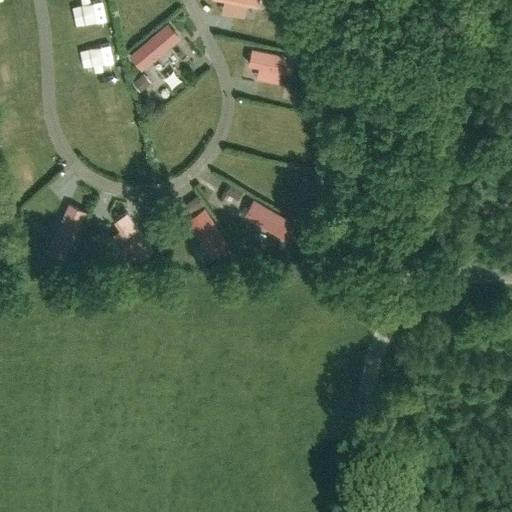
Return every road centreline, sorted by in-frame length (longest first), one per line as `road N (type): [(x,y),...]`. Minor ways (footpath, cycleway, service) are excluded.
road 1 (unclassified): [(511,275),(438,283),(390,324),(370,369),(347,511)]
road 2 (track): [(414,297),(339,0)]
road 3 (track): [(491,0),(407,239)]
